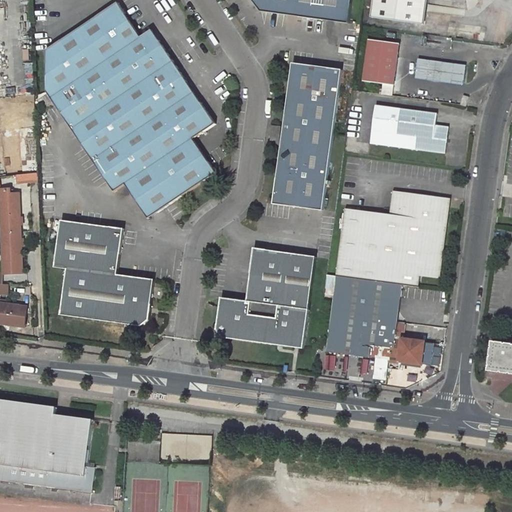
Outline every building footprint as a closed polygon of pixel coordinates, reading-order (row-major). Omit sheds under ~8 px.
[(144,209),(159,212),(166,208),(218,172),(196,138),(217,123),(154,28),(148,32),(126,0),(121,0),(48,50),(48,90),(116,191),(127,184),(144,209)] [(253,0),(262,12),(350,23),(353,0),(253,0)] [(376,0),(374,17),(423,23),(426,0),(376,0)] [(370,40),(365,82),(384,85),(383,95),(394,96),(400,44),(370,40)] [(467,68),(419,63),(418,77),(465,83),(467,68)] [(324,212),(343,71),(314,67),(295,64),(275,205),(324,212)] [(472,98),(466,96),(462,106),(469,108),(472,98)] [(374,144),(448,154),(452,128),(439,126),(440,114),(426,112),(379,105),(374,144)] [(280,147),(282,127),(273,126),(271,146),(280,147)] [(20,182),(38,181),(38,171),(20,173),(20,182)] [(21,271),(18,192),(10,192),(10,188),(0,188),(0,208),(3,273),(21,271)] [(451,203),(397,195),(393,216),(347,210),(339,277),(404,286),(420,288),(422,276),(441,278),(451,203)] [(69,267),(63,312),(62,314),(143,325),(153,318),(155,304),(154,303),(157,279),(119,273),(125,228),(63,219),(56,266),(69,267)] [(225,336),(305,347),(318,255),(257,246),(249,299),(222,296),(218,327),(225,336)] [(396,342),(404,286),(339,277),(329,353),(371,359),(372,356),(400,360),(400,363),(423,366),(426,344),(404,341),(403,344),(396,342)] [(1,304),(0,303),(0,322),(25,326),(27,308),(8,305),(9,303),(2,301),(1,304)] [(511,343),(492,340),(487,370),(511,373),(511,343)] [(0,482),(93,494),(96,469),(88,468),(94,422),(56,416),(57,408),(0,400),(0,482)] [(334,511),(336,464),(262,453),(260,511),(334,511)] [(471,484),(336,464),(334,511),(372,511),(373,482),(471,484)] [(470,511),(471,484),(373,482),(372,511),(470,511)]
